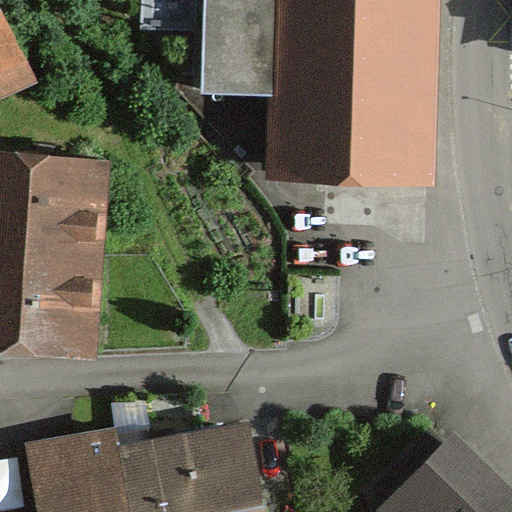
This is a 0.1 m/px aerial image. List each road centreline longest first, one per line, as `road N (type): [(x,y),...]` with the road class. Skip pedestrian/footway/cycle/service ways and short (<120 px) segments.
road 1 (tertiary): [(484,189),(483,0)]
road 2 (tertiary): [(511,308),(484,189)]
